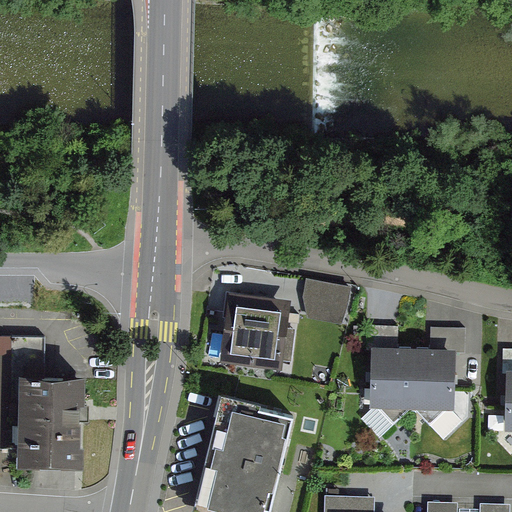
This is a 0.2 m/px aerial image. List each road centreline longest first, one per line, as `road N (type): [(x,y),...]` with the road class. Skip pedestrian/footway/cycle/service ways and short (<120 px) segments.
road 1 (residential): [(511,299),(229,246),(156,256)]
road 2 (tertiary): [(129,511),(156,256)]
road 3 (tertiary): [(164,0),(157,232)]
road 4 (residential): [(511,487),(350,485)]
road 5 (residential): [(156,256),(101,270),(0,267)]
